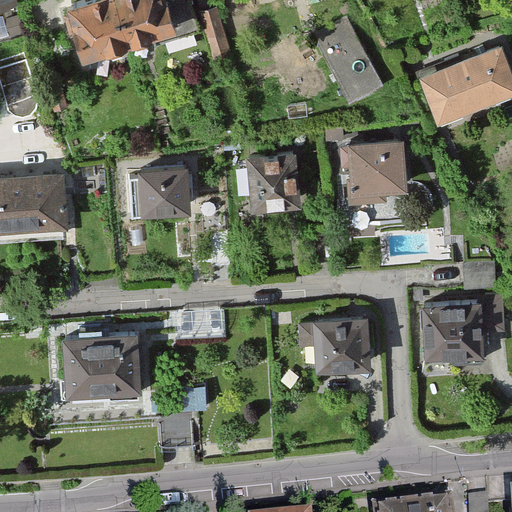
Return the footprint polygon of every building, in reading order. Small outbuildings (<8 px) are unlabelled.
[(0,0),(0,9),(18,5),(16,0),(0,0)] [(137,35),(127,0),(76,0),(89,48),(137,35)] [(127,0),(137,35),(159,29),(161,36),(195,27),(187,0),(127,0)] [(345,22),(312,42),(350,103),(383,82),(345,22)] [(511,79),(497,42),(418,73),(435,117),(511,87),(511,79)] [(0,67),(0,82),(6,104),(9,110),(13,113),(17,115),(23,116),(29,115),(33,112),(36,109),(38,106),(39,102),(38,97),(26,59),(0,67)] [(405,138),(353,137),(353,198),(389,199),(389,186),(405,187),(405,138)] [(298,144),(250,150),(256,201),(293,197),(289,167),(301,166),(298,144)] [(63,161),(0,163),(0,224),(66,222),(63,161)] [(190,161),(140,163),(142,210),(191,208),(190,161)] [(498,294),(425,297),(428,353),(478,351),(477,330),(500,329),(498,294)] [(371,312),(300,314),(301,341),(321,341),(322,363),(372,362),(371,312)] [(143,328),(68,332),(71,386),(146,382),(143,328)] [(179,378),(180,400),(209,399),(208,376),(179,378)] [(446,511),(446,503),(375,511),(446,511)]
